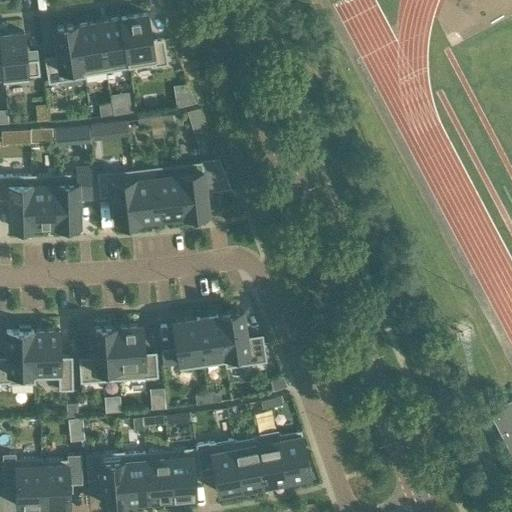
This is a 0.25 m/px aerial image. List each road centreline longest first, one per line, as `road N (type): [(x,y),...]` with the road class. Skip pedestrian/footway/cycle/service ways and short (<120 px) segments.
road 1 (residential): [(421,500),(217,0)]
road 2 (residential): [(0,277),(247,260),(307,390),(338,482)]
